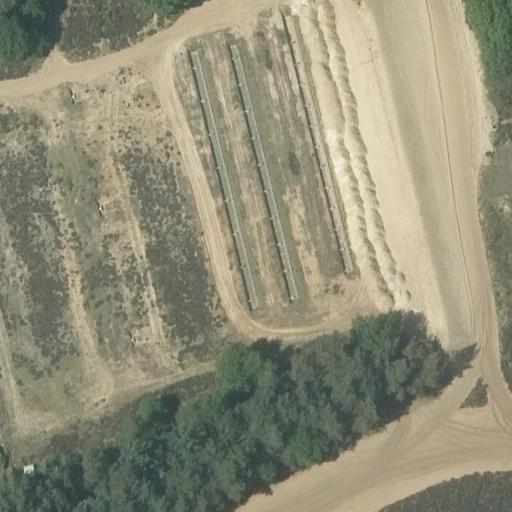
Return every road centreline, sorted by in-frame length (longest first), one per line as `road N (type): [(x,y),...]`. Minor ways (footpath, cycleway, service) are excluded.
road 1 (track): [(398,457),(472,369),(487,339),(432,0)]
road 2 (track): [(307,511),(398,457),(511,437)]
